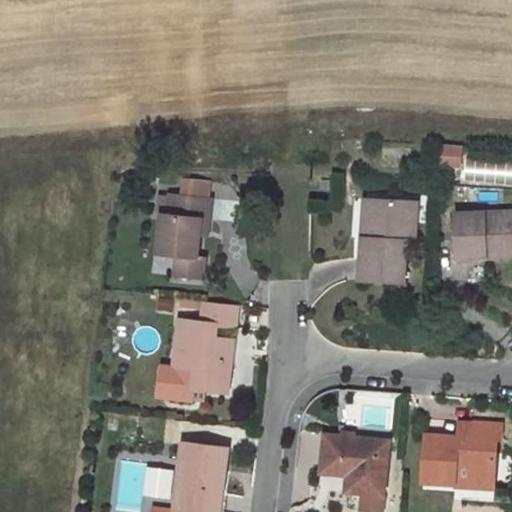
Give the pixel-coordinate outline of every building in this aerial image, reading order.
[(460,156),(461,145),(441,144),(440,155),(460,156)] [(459,164),(460,156),(440,155),(439,163),(459,164)] [(182,196),(209,199),(210,182),(183,179),(182,196)] [(329,189),(329,180),(321,180),(321,189),(329,189)] [(174,275),(206,279),(208,258),(200,257),(203,235),(204,219),(212,220),(214,199),(209,199),(182,196),(168,195),(168,196),(158,195),(156,213),(159,214),(156,254),(176,256),(174,275)] [(373,199),(365,198),(363,236),(371,237),(373,199)] [(418,201),(373,199),(371,237),(363,236),(360,279),(405,282),(407,240),(415,241),(418,201)] [(511,247),(511,210),(455,213),(457,259),(487,257),(486,248),(511,247)] [(203,235),(210,236),(212,220),(204,219),(203,235)] [(511,247),(486,248),(487,257),(511,255),(511,247)] [(150,272),(166,275),(170,257),(153,254),(150,272)] [(173,312),(174,299),(159,298),(157,310),(173,312)] [(204,309),(205,303),(182,300),(181,306),(204,309)] [(226,358),(229,339),(215,338),(216,325),(235,327),(237,305),(205,301),(205,303),(204,309),(202,322),(180,319),(174,368),(194,370),(192,388),(228,392),(231,359),(226,358)] [(471,422),(459,421),(459,436),(470,437),(471,422)] [(427,434),(423,482),(455,484),(456,475),(495,477),(497,440),(501,440),(502,424),(471,422),(470,437),(459,436),(427,434)] [(389,440),(325,435),(322,472),(348,475),(347,491),(384,495),(389,440)] [(176,510),(189,511),(213,511),(216,490),(222,490),(224,478),(227,448),(184,443),(176,510)] [(494,488),(495,477),(456,475),(455,484),(455,486),(494,488)] [(216,490),(213,511),(224,511),(229,478),(224,478),(222,490),(216,490)]
